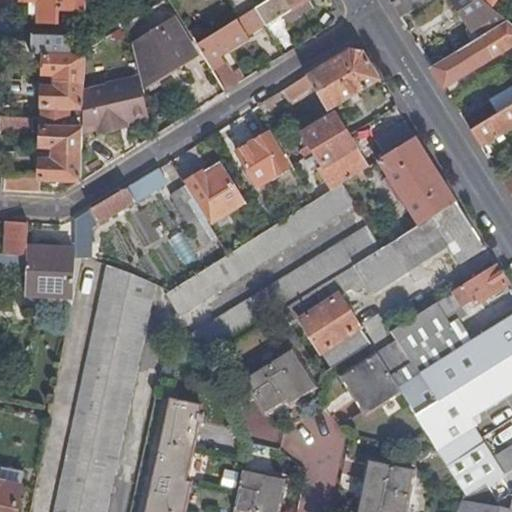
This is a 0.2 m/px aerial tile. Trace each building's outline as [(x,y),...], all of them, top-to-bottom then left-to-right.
[(70,8),(70,0),(16,0),(16,2),(35,2),(34,20),(53,20),(54,9),(70,8)] [(306,0),(269,0),(249,13),(261,32),(269,44),(288,33),(284,27),(275,13),(287,5),(291,10),(306,0)] [(318,5),(314,0),(306,0),(291,10),(287,5),(275,13),(284,27),(318,5)] [(404,0),(393,7),(400,17),(428,0),(452,0),(469,24),(475,20),(486,38),(510,24),(495,10),(483,0),(404,0)] [(483,0),(495,10),(501,0),(483,0)] [(261,32),(249,13),(196,46),(208,65),(261,32)] [(171,20),(132,44),(139,70),(144,87),(159,78),(163,83),(177,75),(173,68),(192,57),(171,20)] [(465,26),(477,44),(486,38),(475,20),(469,24),(465,26)] [(473,133),(511,108),(511,25),(510,24),(486,38),(477,44),(433,70),(444,88),(511,47),(511,92),(465,121),(473,133)] [(86,51),(86,35),(45,35),(44,53),(42,53),(42,72),(59,72),(59,81),(85,81),(86,51)] [(327,113),(379,80),(363,53),(348,52),(259,107),(268,122),(300,104),(298,101),(314,92),(327,113)] [(211,69),(225,92),(239,83),(224,61),(211,69)] [(107,82),(88,88),(99,127),(100,132),(125,124),(122,118),(130,116),(150,110),(146,94),(144,87),(139,70),(106,80),(107,82)] [(42,81),(59,81),(59,72),(42,72),(42,81)] [(144,87),(146,94),(163,83),(159,78),(144,87)] [(85,89),(85,81),(59,81),(59,89),(42,89),(42,118),(69,118),(70,107),(85,107),(85,89)] [(59,89),(59,81),(42,81),(42,89),(59,89)] [(88,88),(85,89),(85,107),(84,118),(84,128),(84,132),(99,127),(88,88)] [(511,108),(473,133),(483,150),(511,132),(511,108)] [(31,117),(0,116),(0,132),(30,133),(31,117)] [(131,122),(130,116),(122,118),(125,124),(131,122)] [(317,174),(328,192),(341,184),(367,167),(334,117),(303,136),(310,148),(304,152),(310,160),(316,156),(323,168),(317,174)] [(414,136),(406,122),(375,143),(384,156),(414,136)] [(84,132),(84,128),(42,128),(41,147),(57,147),(57,154),(84,155),(84,132)] [(287,168),(266,133),(234,153),(255,187),(287,168)] [(414,136),(384,156),(378,160),(419,227),(457,204),(414,136)] [(41,181),(83,181),(84,155),(57,154),(57,161),(41,161),(41,181)] [(242,205),(217,164),(185,185),(210,224),(242,205)] [(71,224),(72,240),(110,220),(165,186),(156,172),(71,224)] [(40,194),(41,181),(3,180),(2,194),(40,194)] [(314,202),(269,230),(228,257),(243,279),(356,208),(341,184),(328,192),(314,202)] [(216,237),(182,187),(167,197),(199,248),(216,237)] [(473,229),(457,204),(419,227),(382,250),(284,310),(295,329),(304,323),(322,353),(317,356),(326,370),(371,344),(342,297),(366,283),(372,291),(447,245),(473,229)] [(6,256),(25,256),(25,247),(25,224),(6,223),(6,256)] [(461,268),(487,252),(473,229),(447,245),(461,268)] [(256,300),(268,320),(284,310),(382,250),(370,230),(256,300)] [(72,247),(72,258),(89,260),(91,248),(72,243),(72,247)] [(25,256),(72,258),(72,247),(25,247),(25,256)] [(35,296),(70,296),(72,258),(25,256),(6,256),(0,255),(0,273),(22,274),(21,296),(35,296)] [(243,279),(228,257),(168,296),(181,317),(243,279)] [(104,511),(156,287),(142,277),(109,266),(54,511),(104,511)] [(415,373),(459,347),(445,324),(456,317),(453,311),(463,305),(468,312),(508,287),(497,268),(392,333),(408,360),(415,373)] [(70,306),(70,296),(35,296),(34,306),(70,306)] [(256,300),(190,340),(202,361),(212,354),(268,320),(256,300)] [(511,317),(416,375),(419,380),(400,391),(438,453),(458,441),(454,435),(474,423),(470,416),(490,404),(476,379),(511,359),(511,317)] [(317,389),(293,350),(246,379),(267,413),(289,399),(294,404),(317,389)] [(365,414),(400,391),(396,384),(389,373),(378,355),(341,376),(365,414)] [(490,404),(511,390),(511,359),(476,379),(490,404)] [(415,373),(408,360),(389,373),(396,384),(415,373)] [(169,401),(146,511),(147,511),(184,511),(190,485),(185,484),(198,424),(202,424),(203,418),(198,417),(200,407),(169,401)] [(438,453),(463,494),(483,482),(502,471),(496,460),(474,423),(454,435),(458,441),(438,453)] [(502,471),(511,464),(511,450),(496,460),(502,471)] [(406,511),(414,473),(373,464),(360,511),(406,511)] [(511,495),(511,464),(502,471),(483,482),(496,505),(511,495)] [(278,511),(285,483),(243,474),(234,511),(278,511)] [(500,511),(496,505),(483,482),(463,494),(456,511),(500,511)] [(17,511),(23,489),(0,484),(0,511),(17,511)] [(511,511),(511,495),(496,505),(500,511),(511,511)]
